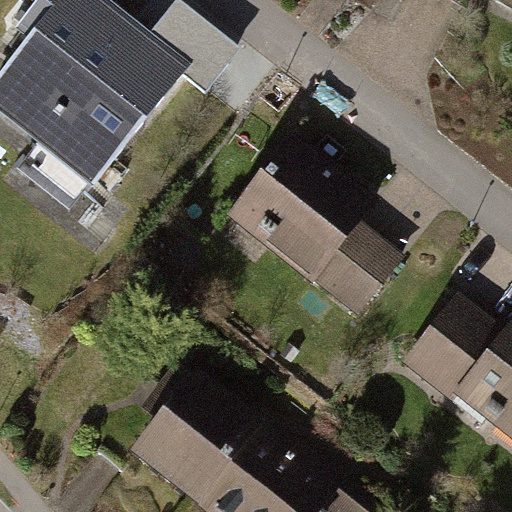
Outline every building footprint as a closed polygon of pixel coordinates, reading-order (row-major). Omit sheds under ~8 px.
[(179,79),(81,0),(56,0),(0,69),(0,120),(87,191),(179,79)] [(511,0),(467,0),(511,22),(511,0)] [(376,212),(289,145),(228,223),(353,319),(394,266),(357,237),(376,212)] [(511,333),(504,343),(458,307),(405,374),(511,456),(511,333)] [(319,511),(336,488),(174,374),(112,464),(180,511),(319,511)]
